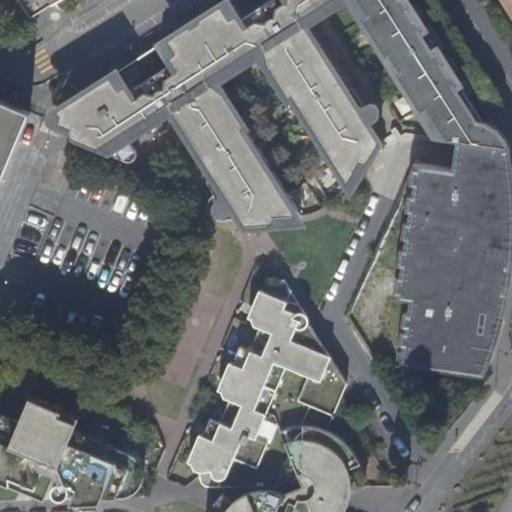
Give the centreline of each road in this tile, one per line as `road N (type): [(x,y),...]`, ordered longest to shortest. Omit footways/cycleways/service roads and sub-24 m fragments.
road 1 (residential): [(155,0),(37,70),(0,62)]
road 2 (residential): [(511,394),(422,511)]
